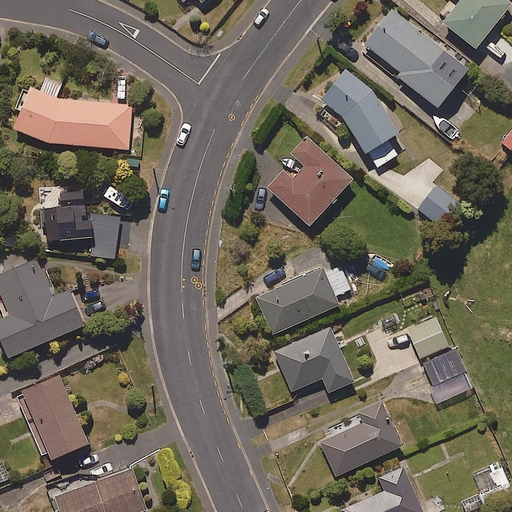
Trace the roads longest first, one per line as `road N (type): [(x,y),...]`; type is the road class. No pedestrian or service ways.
road 1 (secondary): [(244,511),(202,409),(182,311),(192,191),(230,101)]
road 2 (residential): [(230,101),(85,14),(18,0)]
road 3 (secondary): [(230,101),(300,0)]
